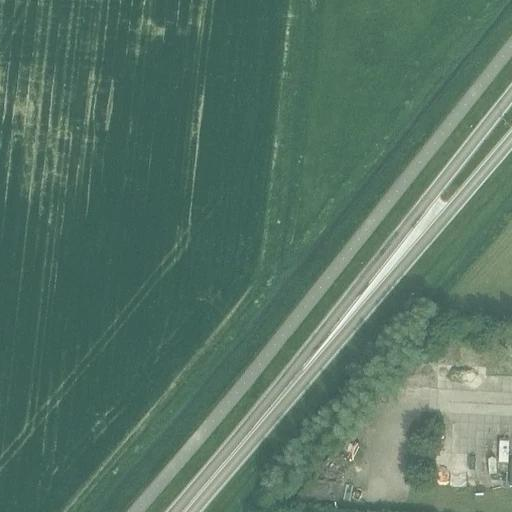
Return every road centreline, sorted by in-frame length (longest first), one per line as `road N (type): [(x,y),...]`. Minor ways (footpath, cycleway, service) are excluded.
road 1 (secondary): [(511,93),(351,313)]
road 2 (secondary): [(184,511),(351,313)]
road 3 (secondary): [(351,313),(511,138)]
